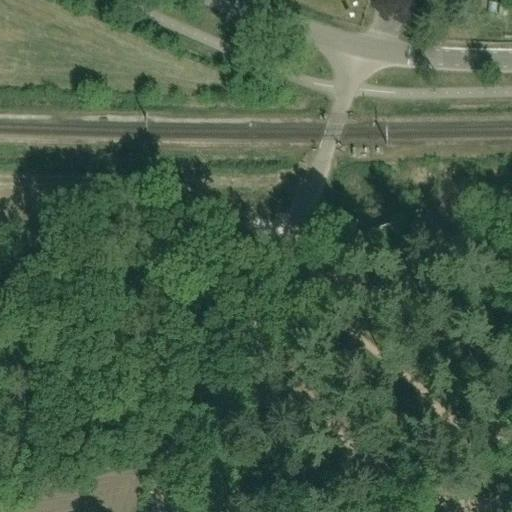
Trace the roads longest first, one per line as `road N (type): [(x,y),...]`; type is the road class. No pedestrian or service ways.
road 1 (unclassified): [(166,511),(175,457),(276,267),(325,157),(358,49)]
road 2 (track): [(511,507),(457,508),(364,461),(244,324)]
road 3 (tertiary): [(511,63),(358,49)]
road 4 (tertiary): [(358,49),(225,0)]
